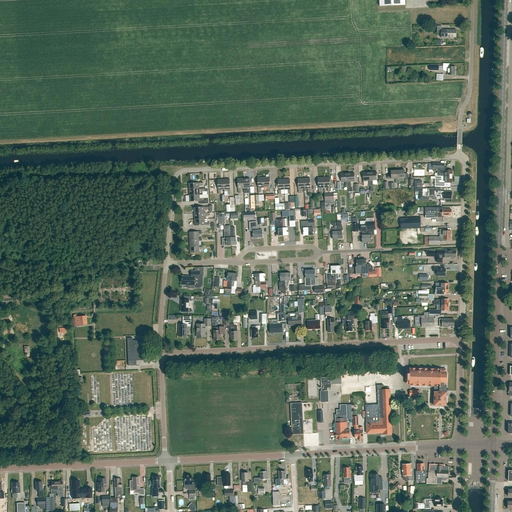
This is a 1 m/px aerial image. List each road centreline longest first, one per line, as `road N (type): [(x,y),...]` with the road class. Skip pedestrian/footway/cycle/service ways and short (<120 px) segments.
road 1 (residential): [(165,263),(180,171),(458,156)]
road 2 (residential): [(160,353),(461,339)]
road 3 (secondary): [(493,444),(499,196)]
road 4 (secondary): [(499,196),(504,0)]
road 5 (unclassified): [(461,339),(466,166),(458,156)]
road 6 (tertiary): [(292,454),(458,448)]
road 7 (tertiary): [(0,468),(164,460)]
road 8 (unclassified): [(458,156),(472,0)]
road 9 (tertiary): [(168,460),(292,454)]
